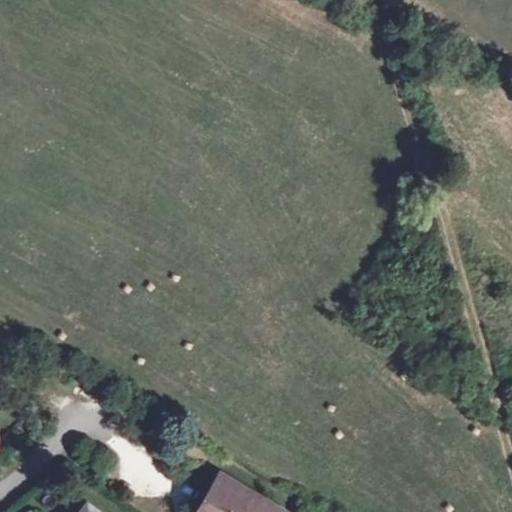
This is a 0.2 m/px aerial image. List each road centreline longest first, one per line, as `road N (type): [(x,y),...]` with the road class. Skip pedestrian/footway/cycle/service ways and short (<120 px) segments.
road 1 (track): [(511,459),(424,160),(360,0)]
road 2 (residential): [(0,500),(94,424)]
